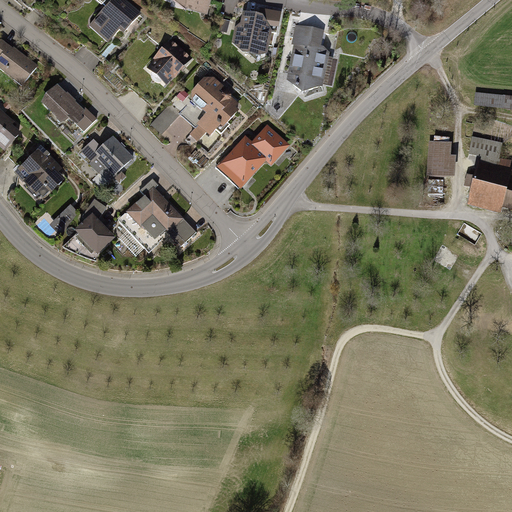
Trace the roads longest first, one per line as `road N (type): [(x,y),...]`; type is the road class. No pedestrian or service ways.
road 1 (residential): [(0,7),(70,62),(249,246)]
road 2 (tertiary): [(0,215),(54,266),(101,286),(155,289),(209,273),(249,246)]
road 3 (track): [(287,511),(338,349),(359,327),(436,339)]
road 4 (unclassified): [(487,261),(492,243),(472,217),(305,205),(292,193)]
road 5 (tertiary): [(292,193),(354,118),(426,52)]
road 6 (track): [(426,52),(454,110),(461,216)]
road 7 (residential): [(277,0),(393,22),(426,52)]
road 8 (track): [(436,339),(447,382),(511,440)]
